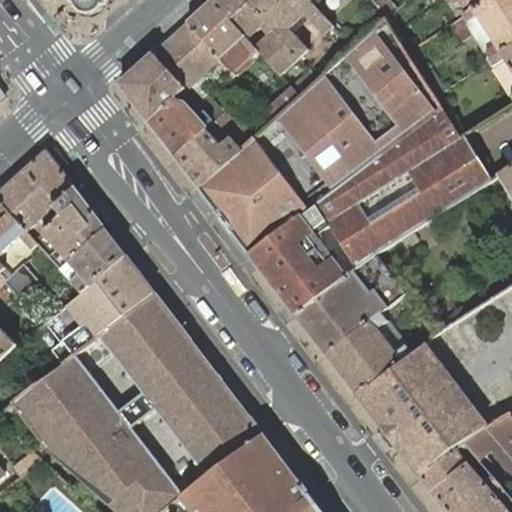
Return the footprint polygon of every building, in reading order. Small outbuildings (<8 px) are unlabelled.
[(72,0),(76,5),(78,4),(80,11),(85,14),(93,16),(99,14),(105,7),(107,8),(115,0),(72,0)] [(246,0),(216,0),(214,2),(250,40),(262,29),(268,36),(256,47),(262,54),(283,76),(300,60),(246,0)] [(246,0),(300,60),(311,51),(291,30),(306,16),(326,37),(336,28),(313,3),(309,0),(246,0)] [(450,0),(451,1),(452,0),(458,0),(468,15),(490,0),(450,0)] [(511,0),(490,0),(468,15),(464,17),(469,23),(478,17),(497,47),(487,53),(493,60),(511,47),(511,0)] [(214,2),(190,24),(223,61),(241,44),(251,55),(255,60),(262,54),(256,47),(250,40),(214,2)] [(469,23),(464,17),(454,23),(464,40),(475,33),(487,53),(497,47),(478,17),(469,23)] [(243,151),(201,189),(252,256),(318,205),(444,109),(436,97),(423,77),(408,53),(387,20),(355,49),(320,81),(302,98),(277,121),(243,151)] [(189,92),(199,103),(205,97),(196,86),(215,69),(225,80),(229,84),(238,77),(233,72),(223,61),(190,24),(156,54),(187,89),(189,92)] [(241,44),(223,61),(233,72),(251,55),(241,44)] [(511,47),(493,60),(491,61),(495,68),(506,61),(511,70),(511,47)] [(122,86),(150,123),(176,99),(187,89),(156,54),(122,86)] [(511,70),(506,61),(495,68),(511,95),(511,70)] [(199,103),(217,122),(225,114),(208,95),(225,80),(215,69),(196,86),(205,97),(199,103)] [(431,71),(423,77),(436,97),(444,91),(431,71)] [(269,111),(277,121),(302,98),(294,89),(269,111)] [(150,123),(177,158),(208,130),(210,128),(187,103),(179,102),(176,99),(150,123)] [(497,179),(468,135),(462,138),(444,109),(318,205),(358,269),(377,255),(379,254),(497,179)] [(225,114),(217,122),(221,126),(232,138),(243,151),(277,121),(269,111),(248,130),(230,110),(225,114)] [(208,130),(177,158),(201,189),(243,151),(232,138),(223,145),(213,134),(221,126),(217,122),(210,128),(208,130)] [(13,184),(0,195),(0,202),(28,232),(28,233),(37,241),(44,234),(45,233),(48,231),(40,222),(56,208),(77,190),(48,152),(13,184)] [(511,196),(511,169),(500,177),(511,196)] [(108,231),(77,190),(56,208),(64,217),(48,231),(45,233),(72,264),(108,231)] [(0,202),(0,272),(1,273),(8,280),(13,276),(6,268),(0,262),(0,256),(22,237),(37,255),(44,249),(37,241),(28,233),(28,232),(0,202)] [(318,205),(252,256),(298,316),(358,269),(318,205)] [(87,293),(128,256),(108,231),(72,264),(63,272),(74,284),(85,296),(87,293)] [(298,316),(328,356),(383,313),(408,294),(379,254),(377,255),(358,269),(298,316)] [(53,351),(64,366),(78,355),(101,338),(158,296),(128,256),(87,293),(85,296),(74,304),(89,324),(53,351)] [(13,276),(8,280),(6,281),(20,296),(21,296),(36,282),(23,266),(13,276)] [(11,406),(0,414),(0,420),(3,423),(17,413),(47,448),(119,511),(166,511),(184,499),(135,431),(159,413),(209,479),(266,437),(158,296),(101,338),(146,395),(122,413),(78,355),(64,366),(25,395),(21,398),(11,406)] [(328,356),(359,396),(413,353),(408,346),(399,353),(380,329),(389,321),(383,313),(328,356)] [(13,339),(19,346),(37,332),(39,333),(49,325),(41,315),(39,316),(13,339)] [(399,353),(408,346),(389,321),(380,329),(399,353)] [(0,363),(19,346),(13,339),(0,326),(0,363)] [(413,353),(359,396),(389,433),(421,477),(458,449),(465,443),(491,427),(465,393),(424,424),(416,414),(405,399),(447,368),(427,342),(413,353)] [(0,414),(11,406),(21,398),(0,375),(0,372),(1,372),(0,370),(0,414)] [(511,416),(511,415),(491,427),(465,443),(474,453),(493,477),(497,481),(506,492),(511,498),(511,416)] [(323,511),(266,437),(209,479),(184,499),(166,511),(323,511)] [(474,453),(465,443),(458,449),(467,459),(474,453)] [(458,449),(421,477),(447,511),(511,511),(499,497),(506,492),(497,481),(493,477),(486,482),(467,459),(458,449)] [(35,469),(45,462),(34,452),(26,461),(35,469)]
